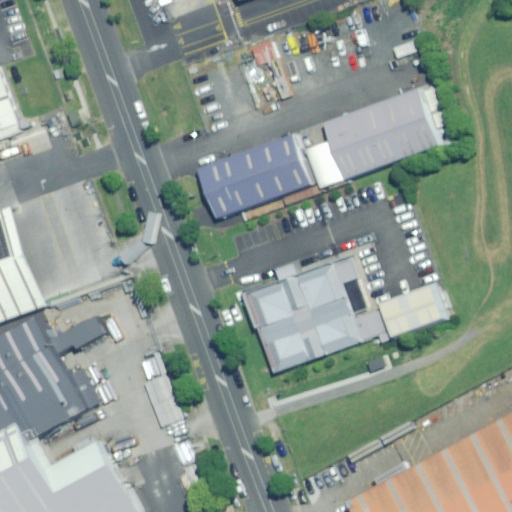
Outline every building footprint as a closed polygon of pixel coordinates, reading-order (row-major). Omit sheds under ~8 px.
[(280,59),(274,43),(257,49),(263,65),(280,59)] [(425,89),(331,123),(352,180),(446,146),(425,89)] [(0,92),(0,138),(15,133),(0,92)] [(71,113),(76,126),(84,124),(79,110),(71,113)] [(299,136),(205,170),(223,220),(318,185),(299,136)] [(0,212),(0,324),(56,305),(20,206),(0,212)] [(464,216),(455,219),(461,238),(469,236),(464,216)] [(338,264),(252,295),(280,373),(366,342),(358,320),(338,264)] [(439,286),(385,306),(386,309),(397,339),(451,319),(439,286)] [(386,309),(358,320),(366,342),(382,337),(385,343),(397,339),(386,309)] [(53,321),(0,349),(0,448),(25,435),(34,453),(104,415),(53,321)] [(391,366),(387,357),(371,362),(375,372),(391,366)] [(511,511),(511,417),(346,505),(349,511),(511,511)] [(25,435),(0,448),(0,511),(142,511),(102,439),(47,470),(34,453),(25,435)]
